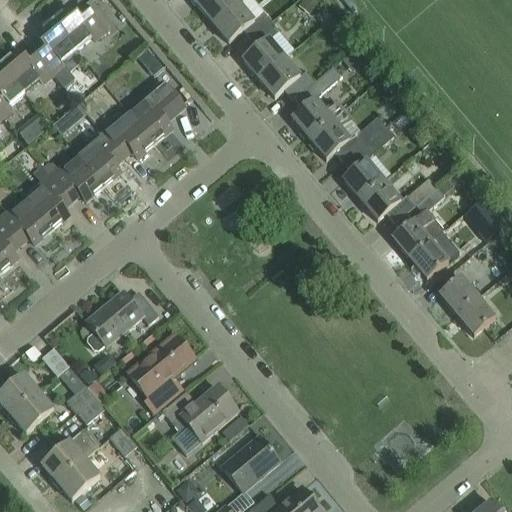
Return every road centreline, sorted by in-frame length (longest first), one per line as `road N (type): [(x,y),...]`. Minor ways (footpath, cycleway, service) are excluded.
road 1 (residential): [(360,511),(134,238)]
road 2 (residential): [(481,402),(256,133)]
road 3 (residential): [(0,351),(134,238)]
road 4 (residential): [(256,133),(144,0)]
road 5 (residential): [(134,238),(256,133)]
